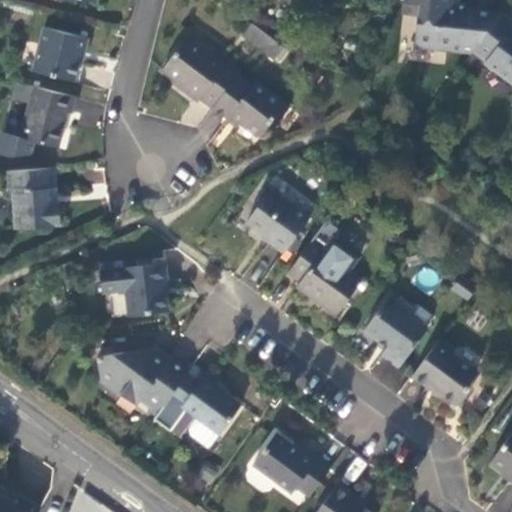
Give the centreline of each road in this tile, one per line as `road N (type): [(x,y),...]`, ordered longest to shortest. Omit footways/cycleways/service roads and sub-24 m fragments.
road 1 (residential): [(458,511),(444,502),(444,469),(430,436),(235,291),(214,324)]
road 2 (residential): [(157,0),(124,129),(172,215)]
road 3 (secondary): [(0,397),(158,511)]
